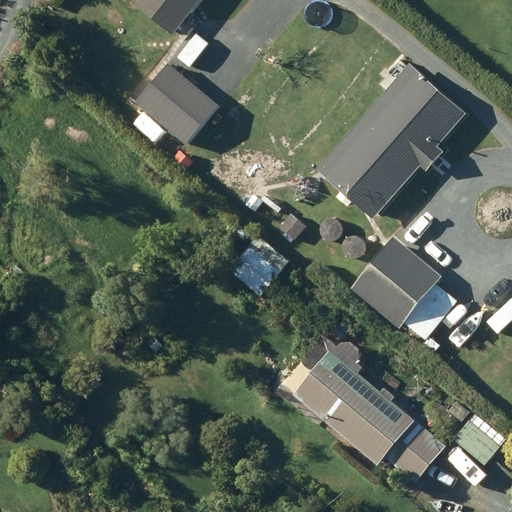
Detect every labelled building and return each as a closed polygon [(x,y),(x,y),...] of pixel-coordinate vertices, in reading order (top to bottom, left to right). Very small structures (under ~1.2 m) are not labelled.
[(78,0),(91,8),(96,0),(78,0)] [(133,0),(131,2),(170,33),(174,28),(186,37),(200,19),(189,10),(196,0),(133,0)] [(44,36),(57,49),(70,36),(57,23),(44,36)] [(434,145),(463,112),(407,62),(400,70),(392,63),(380,76),(388,83),(314,167),(371,217),(418,164),(424,169),(440,150),(434,145)] [(231,182),(249,195),(257,185),(238,171),(231,182)] [(290,212),(278,225),(292,239),(305,226),(290,212)] [(349,287),(398,328),(440,277),(390,236),(349,287)] [(227,268),(257,295),(287,261),(261,238),(252,249),(248,245),(227,268)] [(307,241),(299,250),(311,260),(318,251),(307,241)] [(359,366),(354,361),(357,357),(358,351),(356,344),(351,340),(344,339),(338,341),(335,345),(320,333),(273,388),(316,424),(320,420),(373,464),(381,455),(413,481),(442,446),(387,401),(393,394),(382,386),(378,391),(355,372),(359,366)] [(446,409),(460,421),(468,412),(455,400),(446,409)] [(451,438),(483,463),(504,437),(473,412),(451,438)]
